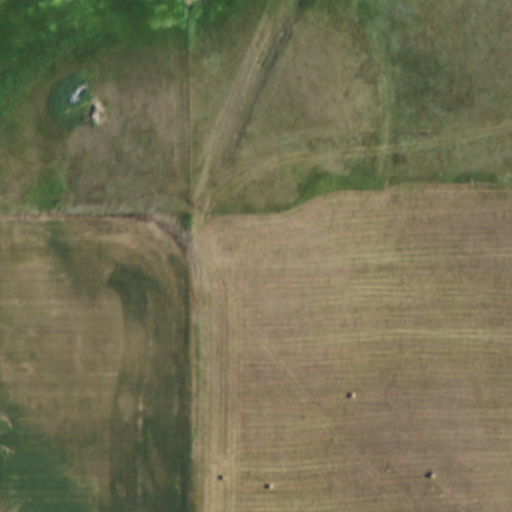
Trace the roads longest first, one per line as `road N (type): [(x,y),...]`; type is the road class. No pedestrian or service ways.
road 1 (track): [(221,511),(223,343),(204,201),(218,147),(283,0)]
road 2 (track): [(0,196),(145,194),(216,271)]
